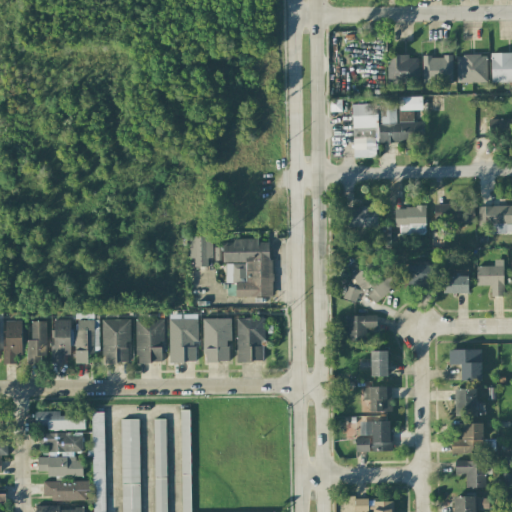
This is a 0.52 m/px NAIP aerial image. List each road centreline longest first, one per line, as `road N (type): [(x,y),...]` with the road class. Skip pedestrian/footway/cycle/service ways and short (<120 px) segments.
road 1 (tertiary): [(323,511),(313,0)]
road 2 (tertiary): [(292,0),(298,511)]
road 3 (residential): [(0,387),(319,386)]
road 4 (residential): [(511,13),(292,16)]
road 5 (residential): [(511,172),(295,175)]
road 6 (residential): [(511,323),(431,330),(421,351),(422,386)]
road 7 (residential): [(424,475),(298,479)]
road 8 (residential): [(422,386),(424,511)]
road 9 (residential): [(24,511),(22,387)]
